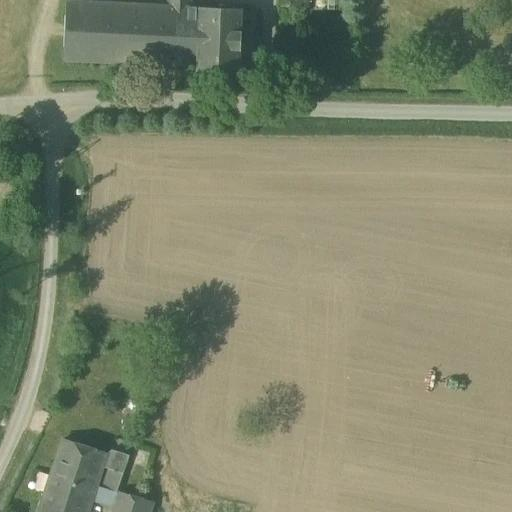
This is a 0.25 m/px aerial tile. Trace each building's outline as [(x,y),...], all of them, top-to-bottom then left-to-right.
[(106,4),(67,1),(64,61),(104,63),(106,4)] [(170,6),(106,4),(104,63),(196,67),(198,8),(196,8),(170,6)] [(244,10),(198,8),(196,67),(196,71),(241,73),(244,10)] [(106,454),(63,440),(39,511),(87,511),(102,467),(107,469),(123,474),(127,462),(123,454),(112,451),(106,454)] [(123,474),(107,469),(101,488),(116,493),(123,474)] [(149,511),(152,504),(116,493),(111,511),(149,511)]
